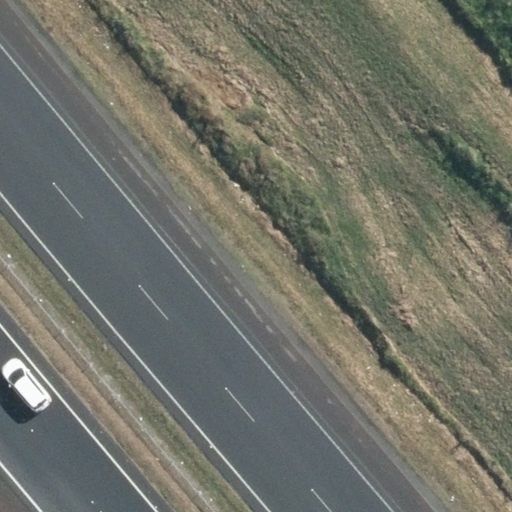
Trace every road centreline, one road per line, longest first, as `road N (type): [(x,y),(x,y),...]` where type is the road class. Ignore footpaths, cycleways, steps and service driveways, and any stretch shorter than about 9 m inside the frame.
road 1 (motorway): [(0,115),(332,511)]
road 2 (motorway): [(102,511),(0,387)]
